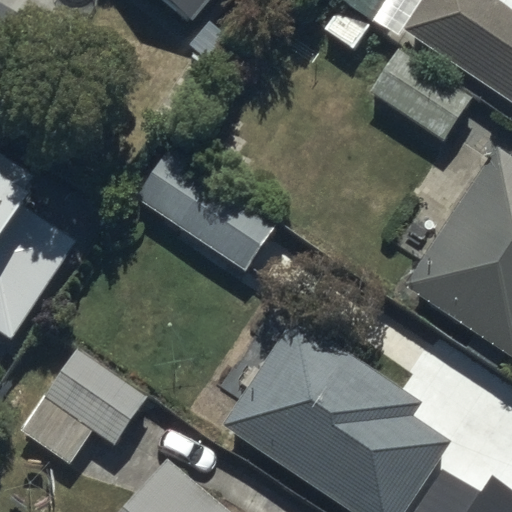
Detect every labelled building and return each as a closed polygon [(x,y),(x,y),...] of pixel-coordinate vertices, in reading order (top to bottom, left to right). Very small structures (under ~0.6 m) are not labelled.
[(147,0),(191,35),(218,0),(147,0)] [(511,0),(319,0),(338,12),(321,37),(354,59),(371,34),(400,53),(368,102),(447,155),(480,106),(511,127),(511,0)] [(0,8),(0,141),(3,143),(66,55),(0,8)] [(511,165),(496,155),(404,299),(511,368),(511,165)] [(39,183),(0,159),(0,339),(17,350),(78,252),(34,224),(40,214),(26,206),(39,183)] [(177,159),(141,209),(246,284),(281,234),(177,159)] [(298,332),(231,437),(347,511),(412,511),(451,452),(413,428),(423,413),(298,332)] [(148,406),(77,362),(26,442),(76,474),(100,437),(120,450),(148,406)] [(215,511),(168,473),(135,511),(215,511)]
